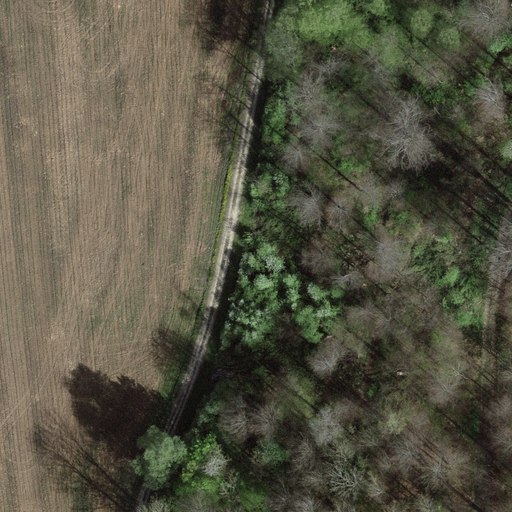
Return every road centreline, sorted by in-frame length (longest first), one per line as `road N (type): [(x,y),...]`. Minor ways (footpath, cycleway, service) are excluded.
road 1 (track): [(276,0),(204,396),(153,511)]
road 2 (track): [(511,268),(486,320),(477,511)]
